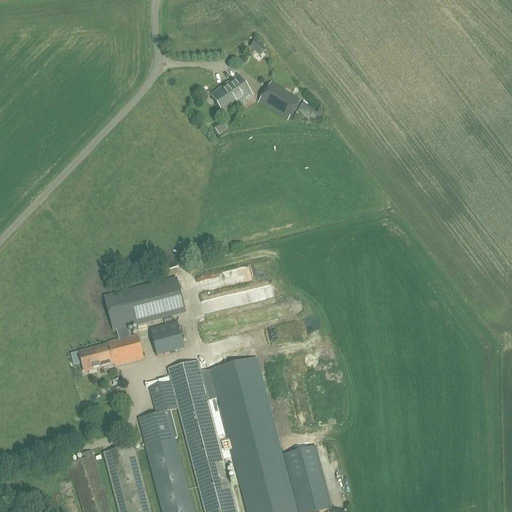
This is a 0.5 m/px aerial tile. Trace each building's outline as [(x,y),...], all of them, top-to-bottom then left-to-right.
[(260,57),(266,51),(263,48),(265,46),(259,40),(257,42),(256,41),(250,47),(260,57)] [(225,116),(253,96),(238,76),(210,95),(225,116)] [(288,120),(300,100),(272,82),(259,102),(288,120)] [(321,113),(303,102),(301,106),(297,112),(312,122),(314,123),(321,113)] [(185,292),(193,291),(190,276),(182,278),(185,292)] [(201,279),(202,290),(223,287),(222,276),(201,279)] [(177,280),(149,287),(157,318),(185,311),(177,280)] [(118,341),(130,337),(127,326),(157,318),(149,287),(106,298),(114,329),(116,329),(118,341)] [(270,306),(202,322),(205,333),(273,317),(270,306)] [(157,357),(185,350),(177,322),(151,328),(150,329),(157,357)] [(108,345),(79,352),(84,372),(113,364),(113,366),(142,358),(137,336),(130,337),(118,341),(108,343),(108,345)] [(257,358),(201,373),(206,393),(208,401),(218,398),(229,439),(221,441),(225,453),(232,452),(247,511),(298,511),(296,504),(257,358)] [(219,359),(206,362),(208,369),(221,366),(219,359)] [(171,381),(176,400),(206,393),(201,373),(198,361),(168,369),(171,381)] [(176,400),(171,381),(160,383),(165,402),(154,405),(157,414),(178,409),(176,400)] [(206,393),(176,400),(178,409),(204,511),(236,511),(208,401),(206,393)] [(171,410),(138,419),(145,443),(174,435),(170,419),(173,418),(171,410)] [(193,511),(174,435),(145,443),(162,511),(193,511)] [(119,511),(150,511),(133,446),(105,453),(119,511)] [(296,504),(298,511),(319,511),(331,509),(322,473),(325,473),(323,462),(320,463),(316,447),(284,455),(296,504)] [(84,511),(110,511),(92,452),(82,454),(84,460),(69,464),(84,511)]
